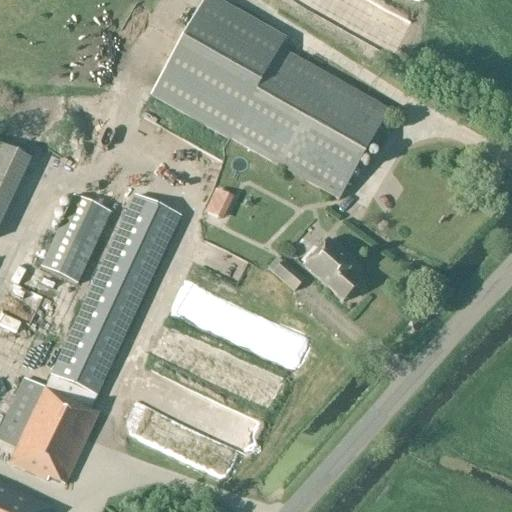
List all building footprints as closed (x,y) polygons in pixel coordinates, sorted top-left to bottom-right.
[(230,140),(233,142),(339,203),(389,117),(279,54),(285,42),(211,0),(205,0),(149,99),(228,144),(230,140)] [(0,231),(31,164),(0,149),(0,231)] [(198,176),(206,160),(190,153),(182,169),(198,176)] [(69,325),(107,209),(67,196),(37,286),(62,294),(53,320),(69,325)] [(414,207),(410,198),(395,205),(399,214),(414,207)] [(0,443),(15,451),(7,467),(47,484),(49,482),(63,488),(98,416),(91,413),(97,399),(96,399),(180,221),(134,200),(53,380),(46,393),(24,383),(2,428),(0,432),(0,443)] [(304,271),(342,305),(359,287),(347,276),(354,267),(328,244),(304,271)] [(242,263),(212,251),(204,270),(234,282),(242,263)] [(268,271),(294,294),(304,283),(278,260),(268,271)] [(278,364),(293,341),(281,333),(265,356),(278,364)] [(276,375),(159,336),(150,363),(267,401),(276,375)] [(0,511),(50,511),(51,511),(0,487),(0,511)]
